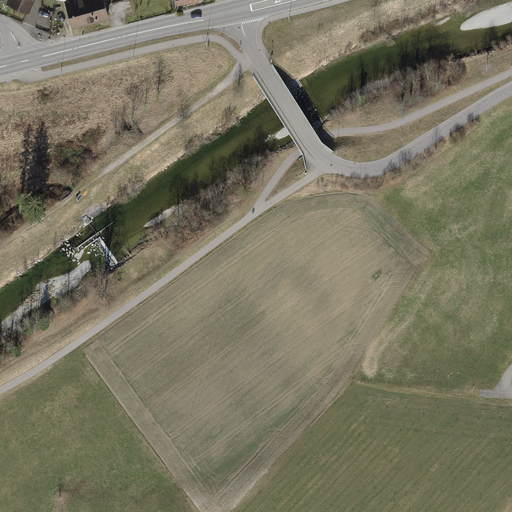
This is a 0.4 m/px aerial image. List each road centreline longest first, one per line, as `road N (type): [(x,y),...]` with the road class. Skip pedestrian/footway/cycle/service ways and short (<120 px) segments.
road 1 (track): [(0,390),(250,217),(291,158),(324,137),(390,126),(511,72)]
road 2 (track): [(123,511),(311,377),(496,395)]
road 3 (residential): [(236,10),(310,141),(339,165),(387,164),(511,89)]
road 4 (track): [(0,248),(245,62)]
road 5 (primary): [(236,10),(26,60)]
